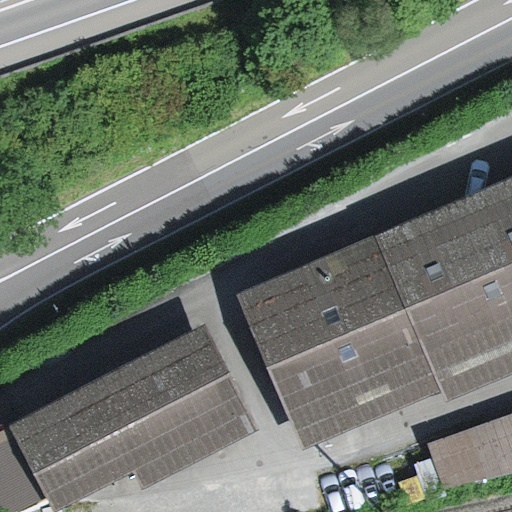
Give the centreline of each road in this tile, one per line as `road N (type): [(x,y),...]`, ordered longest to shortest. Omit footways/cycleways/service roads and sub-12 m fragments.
road 1 (primary): [(511,18),(0,280)]
road 2 (unknown): [(140,511),(511,386)]
